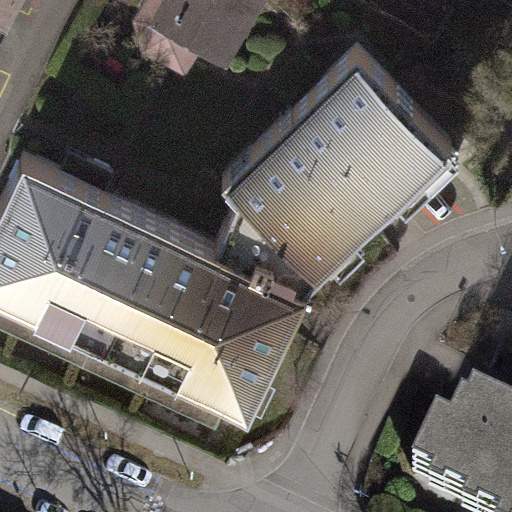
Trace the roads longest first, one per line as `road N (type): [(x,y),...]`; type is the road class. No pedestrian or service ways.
road 1 (residential): [(295,511),(389,317),(415,287),(452,264),(511,244)]
road 2 (residential): [(0,451),(130,511)]
